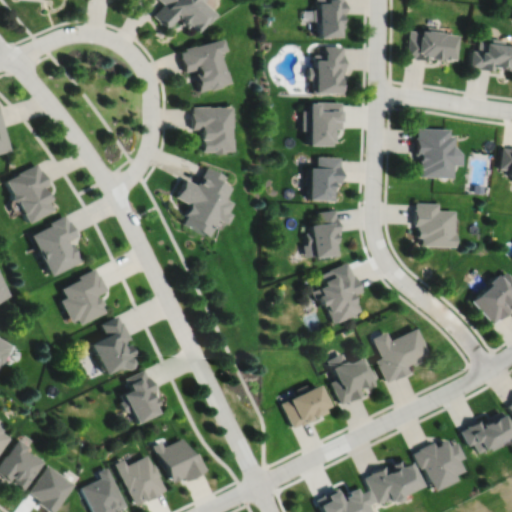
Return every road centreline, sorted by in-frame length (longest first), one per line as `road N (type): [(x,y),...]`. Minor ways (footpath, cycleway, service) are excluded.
road 1 (residential): [(258,484),(98,168),(0,48)]
road 2 (residential): [(377,0),(376,239),(390,267),(446,316),(488,370)]
road 3 (residential): [(10,59),(79,33),(112,39),(137,59),(150,91),(150,141),(136,170),(112,192)]
road 4 (residential): [(258,484),(488,370)]
road 5 (residential): [(511,111),(376,95)]
